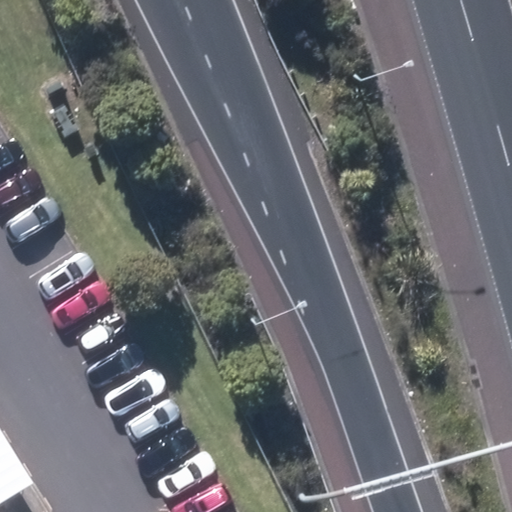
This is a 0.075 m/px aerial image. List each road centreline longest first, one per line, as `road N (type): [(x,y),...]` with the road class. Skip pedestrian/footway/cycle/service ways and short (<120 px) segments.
road 1 (motorway): [(395,511),(186,0)]
road 2 (motorway): [(511,139),(467,0)]
